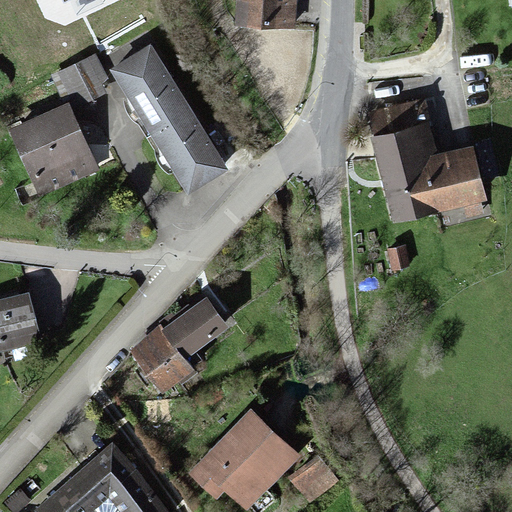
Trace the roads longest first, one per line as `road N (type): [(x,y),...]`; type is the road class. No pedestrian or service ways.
road 1 (track): [(313,126),(328,249),(358,383),(420,511)]
road 2 (unclassified): [(341,0),(342,58),(313,126),(181,268)]
road 3 (residential): [(181,268),(0,252)]
road 4 (residential): [(182,511),(82,376)]
road 5 (unclassified): [(181,268),(82,376)]
road 6 (unclassified): [(82,376),(0,470)]
